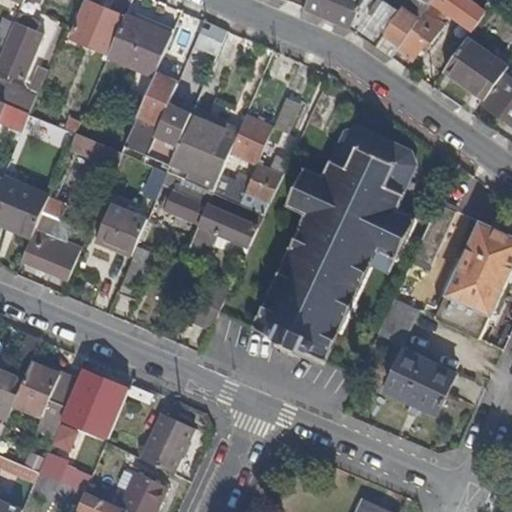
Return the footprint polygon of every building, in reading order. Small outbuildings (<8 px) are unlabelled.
[(124,16),(125,12),(95,0),(85,0),(70,36),(108,52),(124,16)] [(363,0),(306,0),(303,7),(351,27),(363,0)] [(430,3),(432,0),(363,0),(351,27),(393,57),(398,50),(412,29),(425,11),(430,3)] [(481,3),(476,0),(432,0),(430,3),(444,13),(451,3),(472,17),(481,3)] [(444,13),(430,3),(425,11),(440,22),(445,14),(444,13)] [(440,22),(425,11),(412,29),(425,39),(431,42),(443,24),(440,22)] [(19,12),(0,56),(0,72),(22,82),(42,36),(35,33),(41,21),(19,12)] [(171,34),(124,16),(108,52),(106,58),(153,77),(154,73),(158,65),(171,34)] [(1,18),(0,20),(0,48),(1,49),(12,23),(1,18)] [(425,39),(412,29),(398,50),(411,59),(425,39)] [(465,40),(442,73),(484,102),(505,73),(508,69),(465,40)] [(189,74),(206,81),(216,58),(199,50),(189,74)] [(42,82),(50,61),(42,57),(33,78),(42,82)] [(158,65),(154,73),(177,82),(180,75),(158,65)] [(177,82),(154,73),(153,77),(123,147),(146,157),(160,123),(177,82)] [(511,78),(505,73),(484,102),(483,103),(511,123),(511,78)] [(0,84),(0,102),(10,107),(19,111),(28,115),(34,99),(0,84)] [(0,102),(0,113),(7,116),(10,107),(0,102)] [(171,127),(160,123),(146,157),(169,167),(191,116),(194,108),(181,103),(171,127)] [(269,129),(267,134),(282,140),(295,109),(280,103),(269,129)] [(28,115),(19,111),(10,136),(17,139),(28,115)] [(169,167),(166,174),(180,180),(212,193),(219,177),(228,156),(236,136),(191,116),(169,167)] [(61,129),(73,134),(78,124),(65,119),(61,129)] [(236,136),(228,156),(253,167),(254,165),(267,134),(269,129),(244,119),(236,136)] [(306,218),(252,330),(266,335),(266,338),(310,358),(314,358),(327,364),(371,269),(386,275),(394,259),(401,262),(418,226),(397,216),(419,168),(413,152),(362,127),(346,133),(323,181),(302,172),(285,209),(306,218)] [(73,134),(67,150),(114,168),(120,154),(73,134)] [(246,183),(237,204),(265,215),(286,169),(271,163),(268,172),(254,165),(253,167),(246,183)] [(141,194),(156,200),(166,172),(151,167),(141,194)] [(219,177),(212,193),(237,204),(246,183),(234,179),(232,182),(219,177)] [(46,199),(0,180),(0,224),(11,229),(9,234),(28,243),(32,232),(46,199)] [(212,193),(180,180),(175,194),(206,207),(212,193)] [(198,226),(206,207),(175,194),(164,189),(160,199),(164,200),(160,210),(198,226)] [(237,204),(212,193),(206,207),(198,226),(187,251),(204,258),(212,239),(246,254),(265,215),(237,204)] [(455,215),(436,206),(411,260),(428,268),(429,269),(455,215)] [(129,259),(145,222),(110,207),(94,243),(129,259)] [(11,229),(0,224),(0,230),(9,234),(11,229)] [(511,239),(480,225),(438,313),(482,334),(511,270),(511,239)] [(78,251),(32,232),(28,243),(19,264),(64,282),(78,251)] [(147,265),(129,259),(113,295),(130,303),(147,265)] [(428,268),(411,260),(395,293),(414,302),(428,268)] [(208,334),(229,290),(209,282),(191,326),(208,334)] [(420,308),(393,296),(375,335),(401,348),(420,308)] [(40,344),(23,336),(12,363),(28,371),(30,367),(40,344)] [(453,377),(401,353),(382,394),(434,418),(453,377)] [(30,367),(28,371),(24,380),(11,409),(37,421),(34,428),(54,436),(54,435),(61,419),(75,386),(30,367)] [(24,380),(0,370),(0,421),(5,423),(11,409),(24,380)] [(108,435),(126,393),(83,375),(71,405),(80,409),(75,419),(97,428),(97,430),(108,435)] [(80,409),(71,405),(67,415),(75,419),(80,409)] [(160,413),(137,459),(171,476),(194,430),(160,413)] [(74,424),(61,419),(54,435),(67,440),(74,424)] [(0,459),(0,471),(33,486),(37,475),(0,459)] [(66,470),(60,485),(83,494),(89,480),(66,470)] [(60,485),(37,475),(33,486),(30,493),(75,511),(83,494),(60,485)] [(132,475),(117,508),(123,511),(122,511),(155,511),(166,489),(138,475),(132,475)] [(117,508),(83,494),(75,511),(122,511),(123,511),(117,508)]
